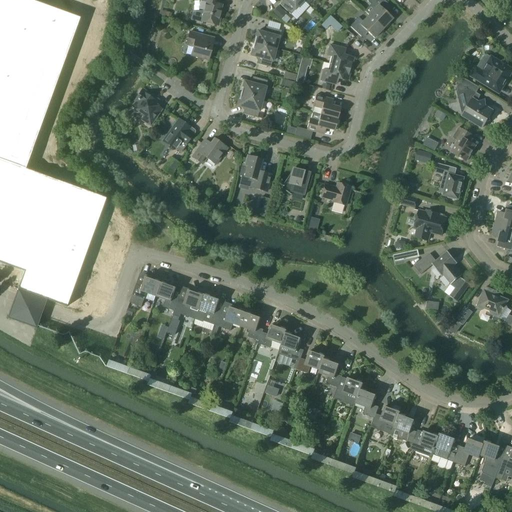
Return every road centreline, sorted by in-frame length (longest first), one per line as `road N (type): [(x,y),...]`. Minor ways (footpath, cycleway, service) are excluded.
road 1 (residential): [(140,255),(282,297),(441,397),(476,404),(511,394)]
road 2 (residential): [(436,0),(374,66),(343,151),(326,155),(254,136),(215,114)]
road 3 (motorway): [(206,498),(0,385)]
road 4 (motorway): [(206,498),(0,404)]
road 5 (unclassified): [(0,292),(102,325),(140,255)]
road 6 (motorway): [(0,438),(162,511)]
road 7 (residential): [(511,275),(485,258),(479,236),(511,140)]
